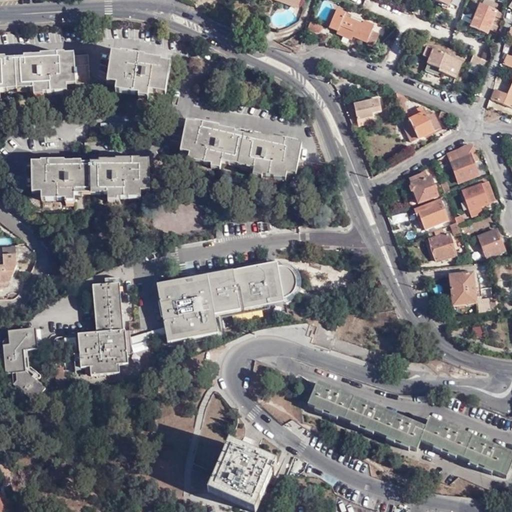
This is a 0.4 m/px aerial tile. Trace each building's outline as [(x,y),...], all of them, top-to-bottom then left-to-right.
[(471,27),(488,34),(498,12),(495,10),(497,6),(485,1),(483,6),(480,4),(471,27)] [(345,17),(346,15),(337,11),(330,29),(338,32),(337,35),(352,41),(354,38),(368,44),(367,45),(374,47),(380,34),(372,31),(375,25),(363,20),(362,24),(349,18),(345,17)] [(311,21),(308,28),(315,32),(320,32),(323,25),(311,21)] [(511,68),(511,81),(507,95),(493,89),(489,99),(511,108),(511,29),(510,28),(506,39),(511,41),(511,45),(511,46),(511,56),(506,55),(502,64),(511,68)] [(462,61),(450,56),(450,53),(448,52),(447,55),(426,46),(422,55),(429,58),(427,64),(428,64),(425,70),(439,76),(441,72),(455,78),(462,61)] [(487,70),(490,61),(473,54),(470,62),(487,70)] [(121,57),(111,56),(107,86),(117,87),(116,94),(139,97),(139,99),(147,101),(149,95),(165,97),(170,67),(161,65),(161,63),(145,61),(145,60),(122,56),(121,57)] [(89,85),(88,58),(66,59),(64,58),(42,59),(41,60),(25,62),(24,63),(7,64),(6,62),(0,62),(0,101),(0,102),(0,98),(0,95),(34,93),(34,100),(44,99),(44,97),(67,96),(67,89),(76,88),(77,86),(89,85)] [(359,78),(345,73),(342,81),(356,86),(359,78)] [(405,104),(411,98),(399,93),(398,95),(402,115),(407,113),(405,104)] [(359,102),(353,104),(354,107),(355,107),(359,121),(375,118),(374,114),(383,112),(380,101),(360,105),(359,102)] [(413,143),(442,128),(435,114),(431,115),(428,111),(425,113),(423,108),(408,115),(410,120),(404,124),(413,143)] [(295,177),(301,147),(293,146),(293,145),(270,140),(268,141),(253,138),(252,140),(235,137),(235,135),(219,131),(219,130),(196,126),(195,126),(187,125),(180,155),(189,157),(188,163),(211,167),(210,169),(220,171),(222,165),(254,171),(253,177),(262,179),(262,177),(286,181),(287,176),(295,177)] [(474,146),(472,146),(456,152),(459,160),(453,163),(460,183),(478,176),(474,164),(479,162),(474,146)] [(149,194),(149,163),(140,164),(139,162),(115,162),(115,163),(99,163),(100,165),(82,165),(81,164),(66,164),(65,162),(41,163),(41,165),(32,165),(33,195),(42,195),(42,201),(65,201),(66,203),(74,203),(76,197),(108,196),(109,202),(117,202),(117,201),(141,200),(141,193),(149,194)] [(439,197),(433,179),(428,180),(426,175),(410,180),(418,204),(439,197)] [(482,186),(489,203),(495,201),(488,183),(482,186)] [(483,206),(489,203),(482,186),(464,192),(472,215),(474,217),(485,213),(483,206)] [(183,204),(187,232),(207,229),(204,201),(183,204)] [(449,223),(440,202),(413,212),(417,223),(420,222),(424,233),(449,223)] [(457,236),(462,235),(458,225),(458,224),(453,226),(457,236)] [(444,229),(430,234),(438,262),(457,257),(450,234),(446,235),(444,229)] [(506,251),(498,231),(480,238),(488,258),(506,251)] [(339,251),(323,250),(322,268),(338,269),(339,251)] [(2,252),(3,256),(0,255),(0,287),(6,287),(17,267),(16,251),(2,252)] [(159,285),(166,324),(169,342),(216,334),(213,316),(274,305),(288,303),(292,301),(295,298),(298,294),(300,290),(301,284),(301,279),(298,273),(294,268),(290,265),(285,263),(279,263),(274,263),(267,266),(207,277),(159,285)] [(468,305),(469,316),(498,309),(497,302),(494,302),(492,290),(482,291),(482,284),(479,284),(478,274),(452,277),(455,306),(468,305)] [(126,354),(124,331),(122,331),(118,283),(91,286),(96,334),(77,336),(77,338),(78,346),(80,369),(90,368),(90,376),(119,373),(119,366),(127,365),(126,354)] [(338,327),(329,324),(327,328),(333,330),(333,331),(336,332),(338,327)] [(14,386),(32,401),(35,402),(45,389),(26,373),(24,351),(37,350),(35,329),(24,331),(21,335),(18,332),(8,333),(9,341),(9,346),(3,347),(5,361),(8,361),(8,367),(6,369),(6,375),(12,374),(16,374),(17,382),(14,386)] [(78,346),(77,338),(64,339),(64,348),(78,346)] [(62,376),(62,368),(54,369),(56,387),(68,386),(67,376),(62,376)] [(506,478),(511,463),(511,455),(429,420),(425,430),(317,385),(308,407),(315,410),(313,413),(325,417),(338,423),(339,420),(351,425),(350,428),(361,433),(374,438),(375,434),(388,440),(387,443),(399,448),(409,452),(411,449),(416,451),(420,442),(436,448),(435,452),(445,456),(456,461),(458,457),(470,462),(469,465),(480,470),(491,474),(492,472),(506,478)] [(273,471),(275,466),(254,457),(230,446),(209,494),(251,511),(255,511),(269,483),(274,485),(277,478),(274,477),(276,472),(273,471)]
